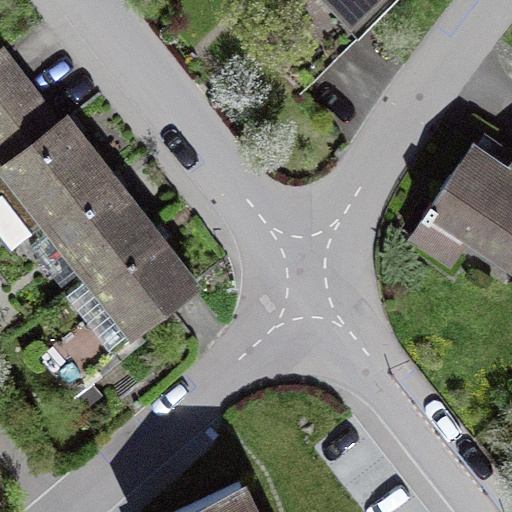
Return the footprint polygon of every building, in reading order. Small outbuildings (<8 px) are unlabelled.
[(290,0),(272,18),(318,63),(340,42),(297,0),(290,0)] [(361,20),(380,0),(297,0),(340,42),(361,20)] [(318,63),(272,18),(249,42),(295,87),(318,63)] [(0,90),(24,71),(5,47),(0,51),(0,90)] [(24,71),(0,90),(0,129),(44,94),(24,71)] [(0,129),(0,194),(1,194),(33,233),(40,228),(108,172),(44,94),(0,129)] [(511,281),(511,280),(511,151),(508,158),(474,136),(404,245),(447,273),(462,249),(511,281)] [(40,228),(85,283),(153,227),(108,172),(40,228)] [(153,227),(85,283),(98,298),(33,351),(61,385),(124,333),(136,347),(205,289),(153,227)] [(268,511),(262,500),(235,511),(268,511)]
